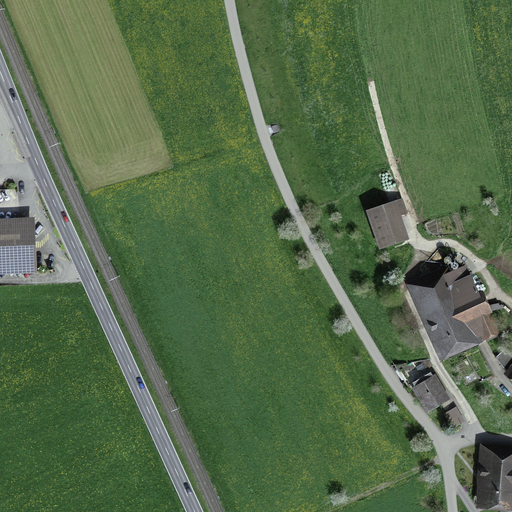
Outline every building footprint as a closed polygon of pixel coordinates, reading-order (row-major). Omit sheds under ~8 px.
[(0,223),(19,223),(19,190),(0,191),(0,223)] [(369,212),(381,246),(402,239),(390,205),(369,212)] [(19,223),(0,223),(0,269),(32,268),(31,223),(19,223)] [(485,340),(499,334),(496,327),(482,295),(476,297),(463,269),(447,276),(446,276),(413,291),(430,328),(431,327),(443,354),(483,336),(485,340)] [(447,400),(435,380),(424,387),(422,383),(431,378),(424,367),(415,372),(401,375),(413,393),(417,390),(429,411),(447,400)] [(511,454),(482,452),(481,469),(486,470),(483,503),(511,505),(511,454)]
